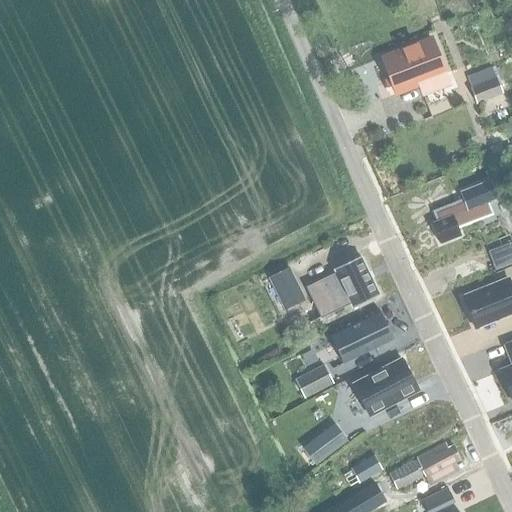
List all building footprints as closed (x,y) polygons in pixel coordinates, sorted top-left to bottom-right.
[(434,48),(384,67),(398,102),(448,82),(434,48)] [(470,87),(495,76),(492,68),(467,79),(470,87)] [(471,88),(477,104),(503,93),(496,77),(471,88)] [(511,117),(511,104),(487,114),(492,125),(511,117)] [(405,171),(466,140),(451,109),(389,139),(405,171)] [(441,221),(431,225),(439,245),(460,236),(457,227),(481,218),(477,208),(497,200),(489,180),(459,193),(462,202),(434,214),(434,215),(438,213),(441,221)] [(335,274),(305,289),(311,302),(318,317),(320,320),(351,306),(352,308),(351,308),(352,310),(379,296),(378,294),(378,295),(361,260),(361,259),(360,257),(333,271),(333,272),(334,271),(335,274)] [(286,270),(268,278),(284,311),(302,302),(286,270)] [(511,291),(507,280),(462,299),(474,329),(511,313),(511,291)] [(234,309),(245,336),(267,327),(256,300),(234,309)] [(380,313),(329,337),(330,339),(331,338),(343,363),(342,363),(342,365),(393,340),(392,339),(391,340),(379,315),(380,314),(380,313)] [(511,365),(511,367),(500,372),(511,402),(511,343),(505,347),(511,365)] [(400,358),(351,383),(366,413),(415,388),(400,358)] [(324,365),(295,380),(305,399),(334,385),(324,365)] [(298,406),(292,394),(273,403),(279,415),(298,406)] [(334,425),(302,449),(314,465),(347,441),(334,425)] [(413,484),(441,468),(433,455),(406,472),(413,484)] [(374,456),(352,468),(360,483),(382,471),(374,456)] [(368,487),(327,511),(367,511),(384,502),(377,489),(371,493),(368,487)] [(447,488),(420,501),(425,511),(436,511),(454,503),(447,488)]
